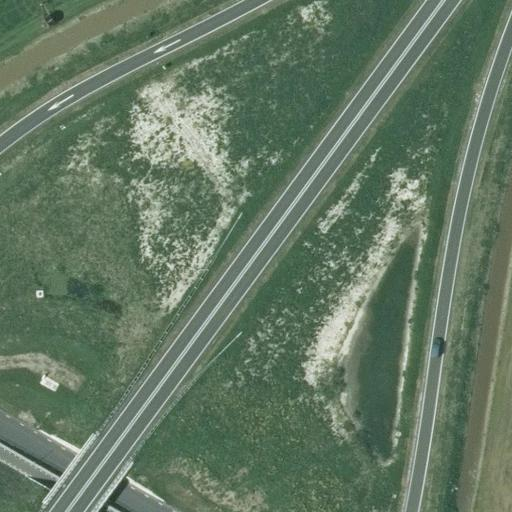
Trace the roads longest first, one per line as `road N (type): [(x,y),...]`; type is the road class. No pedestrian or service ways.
road 1 (trunk): [(444,0),(66,511)]
road 2 (trunk): [(410,511),(469,154),(511,24)]
road 3 (trunk): [(259,0),(109,77),(0,147)]
road 4 (secondary): [(154,511),(0,424)]
